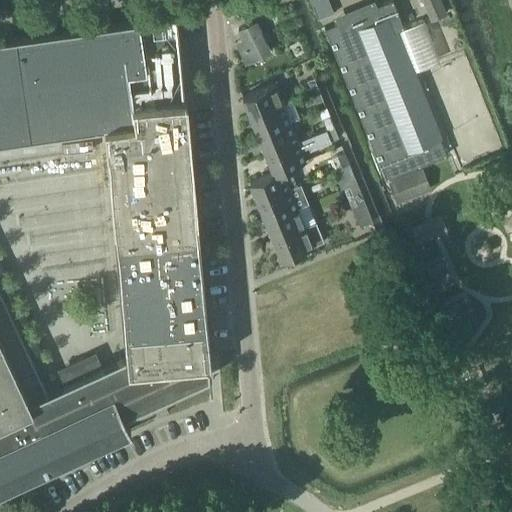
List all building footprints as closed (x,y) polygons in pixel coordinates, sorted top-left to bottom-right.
[(248,18),(269,8),(265,0),(264,0),(244,10),(248,18)] [(436,129),(395,31),(402,28),(392,0),(372,8),(374,10),(364,17),(361,12),(340,28),(336,23),(324,28),(385,179),(446,155),(436,129)] [(422,0),(431,20),(445,14),(438,0),(422,0)] [(186,100),(182,100),(175,15),(0,40),(0,142),(103,127),(124,355),(101,366),(97,356),(84,362),(82,358),(70,364),(71,367),(58,373),(63,383),(45,392),(0,293),(0,489),(130,430),(123,415),(208,376),(206,363),(210,362),(186,100)] [(245,64),(270,52),(255,22),(238,31),(246,48),(238,51),(245,64)] [(313,77),(306,80),(311,94),(319,91),(317,87),(313,77)] [(243,96),(242,97),(250,117),(282,104),(282,103),(274,84),(253,92),(243,96)] [(319,91),(311,94),(315,103),(322,100),(319,91)] [(282,104),(250,117),(258,136),(289,122),(299,118),(291,100),(282,103),(282,104)] [(329,115),(321,118),(326,130),(333,127),(329,115)] [(289,122),(258,136),(265,154),(297,141),(289,122)] [(326,130),(325,130),(330,141),(338,138),(333,127),(326,130)] [(297,141),(265,154),(266,156),(273,172),(280,170),(288,167),(289,168),(305,161),(305,160),(301,150),(308,147),(309,151),(330,142),(330,141),(325,130),(297,141)] [(342,169),(349,166),(344,153),(330,159),(334,170),(341,167),(342,169)] [(346,178),(353,175),(349,166),(342,169),(346,178)] [(273,173),(249,182),(257,201),(296,185),(289,168),(288,167),(280,170),(273,172),(273,173)] [(421,172),(390,184),(397,200),(398,200),(419,191),(428,188),(424,179),(421,172)] [(296,185),(257,201),(265,221),(296,207),(297,208),(308,203),(300,184),(296,186),(296,185)] [(352,209),(364,204),(359,191),(352,194),(346,196),(351,207),(352,209)] [(359,227),(372,221),(364,204),(352,209),(359,227)] [(296,207),(265,221),(272,239),(304,226),(297,208),(296,207)] [(447,231),(440,214),(425,221),(410,227),(417,244),(432,238),(447,231)] [(304,226),(272,239),(280,259),(285,257),(293,254),(295,253),(297,258),(307,254),(310,252),(309,250),(308,248),(312,246),(323,242),(315,222),(304,226)] [(323,287),(275,307),(279,316),(275,318),(291,355),(344,333),(343,330),(360,323),(344,283),(351,280),(346,268),(319,279),(323,287)] [(469,323),(460,301),(445,307),(444,307),(454,329),(469,323)]
